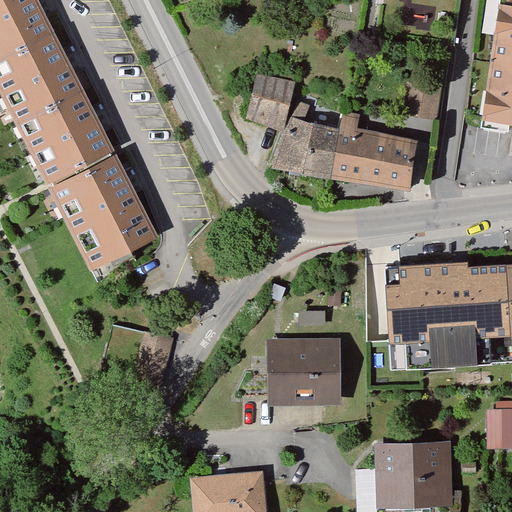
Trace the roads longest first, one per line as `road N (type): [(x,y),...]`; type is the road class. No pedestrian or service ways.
road 1 (residential): [(295,222),(181,367),(89,511)]
road 2 (secondary): [(146,0),(241,182),(295,222)]
road 3 (secondary): [(295,222),(511,207)]
